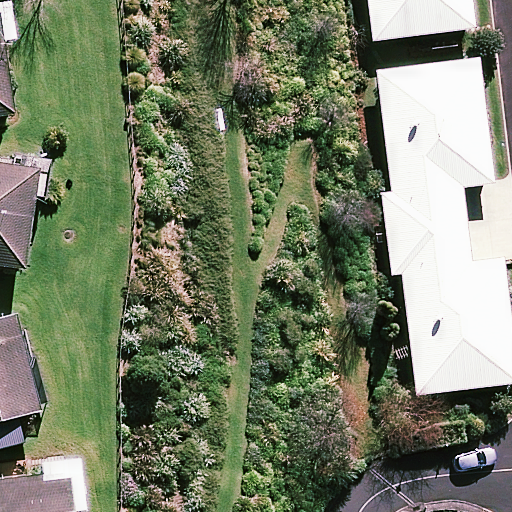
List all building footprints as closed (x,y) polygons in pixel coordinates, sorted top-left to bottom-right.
[(367,0),(372,40),(472,28),(468,0),(367,0)] [(492,183),(477,60),(376,72),(390,192),(380,193),(390,274),(400,272),(415,394),(511,382),(511,350),(501,259),(469,263),(460,187),(492,183)] [(33,155),(0,150),(0,248),(18,251),(33,155)] [(11,294),(0,297),(0,398),(40,386),(11,294)] [(72,511),(73,464),(0,464),(0,511),(72,511)]
